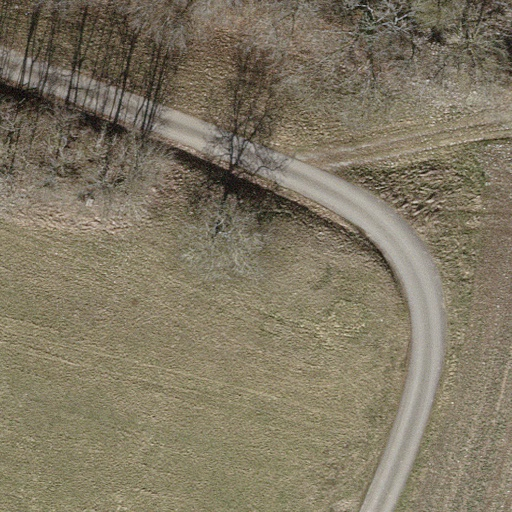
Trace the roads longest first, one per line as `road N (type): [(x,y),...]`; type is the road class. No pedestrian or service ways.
road 1 (unclassified): [(0,59),(290,171),(388,226),(421,280),(431,336),(379,511)]
road 2 (track): [(290,171),(511,129)]
